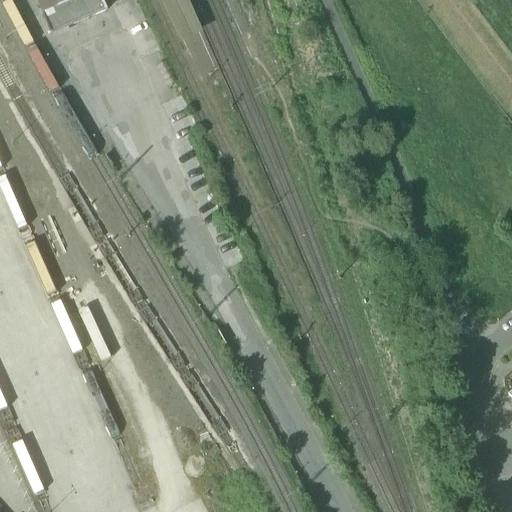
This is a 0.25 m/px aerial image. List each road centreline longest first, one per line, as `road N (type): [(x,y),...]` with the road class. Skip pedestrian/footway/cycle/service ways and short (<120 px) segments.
road 1 (residential): [(338,511),(83,38)]
road 2 (residential): [(321,0),(480,359)]
